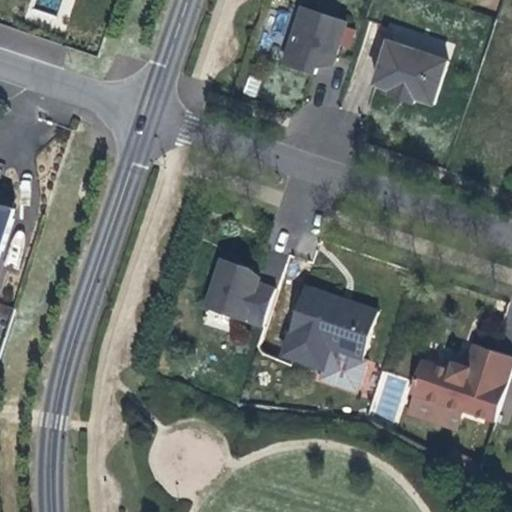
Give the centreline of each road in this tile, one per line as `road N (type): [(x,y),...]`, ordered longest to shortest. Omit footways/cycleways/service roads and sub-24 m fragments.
road 1 (residential): [(148,119),(78,333),(60,421),(55,511)]
road 2 (residential): [(511,242),(148,119)]
road 3 (residential): [(148,119),(0,66)]
road 4 (residential): [(190,0),(148,119)]
